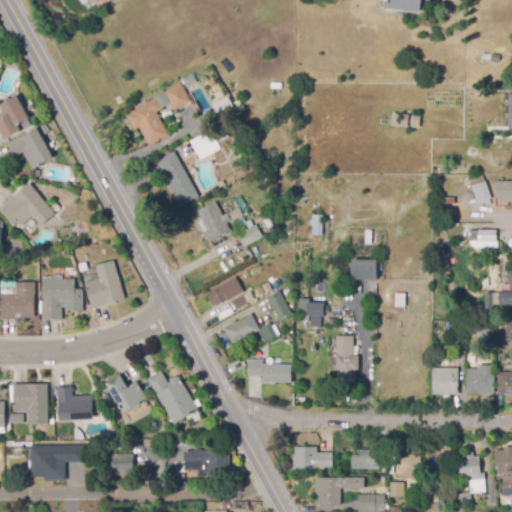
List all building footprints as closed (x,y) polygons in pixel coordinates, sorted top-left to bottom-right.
[(422,0),(421,14),(388,9),(389,0),(422,0)] [(499,63),(490,61),(492,53),(501,55),(499,63)] [(187,88),(183,79),(193,74),(198,82),(187,88)] [(174,110),(165,92),(181,84),(190,102),(174,110)] [(6,140),(0,130),(0,115),(4,113),(0,106),(17,96),(30,120),(28,121),(31,125),(24,129),(21,124),(18,126),(21,132),(6,140)] [(222,120),(213,107),(227,97),(236,111),(222,120)] [(150,146),(140,128),(136,130),(128,116),(133,114),(132,112),(157,98),(163,109),(157,113),(169,136),(150,146)] [(419,129),(407,128),(407,127),(402,127),(402,126),(398,125),(399,120),(403,121),(404,116),(420,117),(419,129)] [(43,136),(38,128),(46,124),(50,132),(43,136)] [(33,170),(23,152),(14,158),(7,145),(37,129),(54,158),(33,170)] [(197,154),(191,142),(206,133),(213,145),(197,154)] [(264,156),(254,138),(260,135),(270,153),(264,156)] [(181,208),(157,161),(175,152),(200,198),(181,208)] [(478,204),(477,200),(471,203),(466,189),(486,181),(492,199),(478,204)] [(511,202),(503,202),(503,200),(496,200),(497,181),(511,181),(511,202)] [(41,226),(33,216),(21,226),(4,205),(30,183),(56,214),(41,226)] [(209,242),(205,233),(209,231),(198,211),(215,202),(223,216),(227,214),(231,221),(227,224),(231,231),(209,242)] [(57,212),(52,207),(56,203),(61,208),(57,212)] [(323,236),(312,235),(313,215),(324,215),(323,236)] [(29,235),(22,227),(28,222),(34,230),(29,235)] [(245,247),(239,234),(256,225),(263,238),(245,247)] [(497,243),(473,242),(473,230),(497,230),(497,243)] [(353,280),(352,260),(378,260),(378,280),(353,280)] [(114,303),(93,309),(85,283),(100,279),(96,266),(113,261),(114,261),(126,299),(114,303)] [(511,305),(501,306),(500,292),(510,292),(510,284),(509,284),(508,267),(511,266),(511,305)] [(70,276),(62,276),(62,268),(70,268),(70,276)] [(213,307),(206,294),(236,277),(244,291),(218,307),(217,305),(213,307)] [(63,321),(55,321),(55,320),(42,320),(42,279),(75,279),(75,289),(84,289),(84,313),(72,312),(72,311),(65,311),(65,304),(62,304),(61,308),(63,308),(63,321)] [(25,322),(15,322),(15,320),(1,320),(1,294),(18,294),(18,283),(35,283),(35,318),(25,318),(25,322)] [(259,297),(255,290),(261,287),(265,294),(259,297)] [(280,321),(268,298),(281,291),(293,314),(280,321)] [(237,310),(232,301),(243,295),(248,304),(237,310)] [(324,317),(299,316),(300,299),(310,299),(310,302),(324,303),(324,317)] [(234,345),(225,328),(232,325),(231,323),(236,320),(237,322),(252,314),(259,328),(271,322),(273,326),(275,325),(280,335),(264,343),(259,332),(234,345)] [(337,350),(337,336),(355,336),(355,350),(355,356),(359,356),(359,371),(356,371),(356,384),(340,384),(340,371),(337,371),(337,350)] [(455,349),(455,343),(465,343),(465,349),(464,363),(455,363),(455,349)] [(479,349),(479,348),(493,347),(493,349),(494,360),(479,361),(479,349)] [(291,383),(261,383),(261,377),(248,377),(248,360),(264,359),(264,364),(291,364),(291,383)] [(458,395),(433,395),(433,368),(458,368),(458,395)] [(494,394),(467,394),(467,369),(486,369),(486,373),(494,373),(494,394)] [(174,425),(148,379),(161,372),(168,384),(170,382),(170,379),(175,376),(179,378),(180,377),(198,408),(191,412),(191,415),(174,425)] [(511,395),(498,395),(498,373),(511,373),(511,395)] [(114,396),(107,383),(114,379),(121,375),(128,388),(134,385),(133,384),(137,381),(147,399),(141,403),(141,405),(125,415),(114,396)] [(30,425),(30,411),(14,411),(14,385),(49,384),(49,425),(30,425)] [(60,422),(58,388),(73,387),(74,396),(92,395),(93,402),(100,401),(101,414),(94,415),(94,419),(60,422)] [(421,481),(412,481),(410,479),(401,479),(396,474),(396,445),(421,445),(421,481)] [(44,481),(44,477),(31,477),(31,446),(85,446),(85,462),(66,463),(66,481),(44,481)] [(501,479),(500,475),(496,475),(495,451),(503,451),(503,447),(511,446),(511,473),(510,474),(510,478),(501,479)] [(317,470),(293,470),(293,458),(295,458),(295,447),(318,447),(318,453),(333,453),(333,468),(317,468),(317,470)] [(380,469),(352,469),(352,455),(358,455),(359,450),(379,450),(379,448),(388,448),(388,463),(380,463),(380,469)] [(202,475),(201,471),(185,471),(185,452),(194,452),(194,450),(203,450),(202,451),(218,451),(218,449),(229,449),(230,475),(202,475)] [(470,493),(469,481),(472,481),(471,476),(458,477),(456,458),(464,458),(463,453),(473,452),(473,457),(480,456),(481,474),(484,474),(485,492),(470,493)] [(115,474),(114,474),(114,454),(115,454),(134,454),(133,474),(115,474)] [(174,482),(174,475),(186,474),(186,482),(174,482)] [(341,506),(315,506),(316,478),(364,478),(364,489),(341,489),(341,506)] [(404,497),(391,497),(391,483),(404,483),(404,497)] [(384,511),(359,511),(359,496),(384,496),(384,511)]
